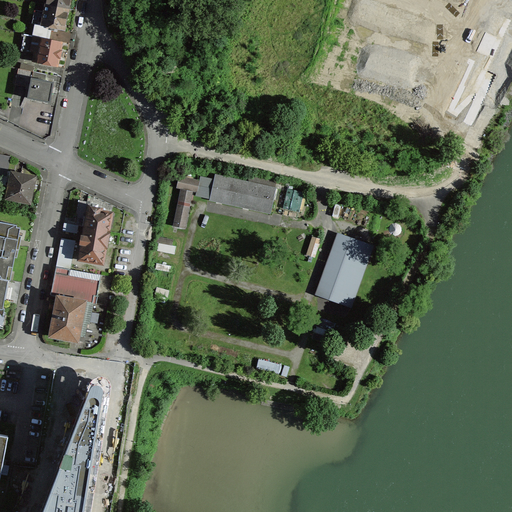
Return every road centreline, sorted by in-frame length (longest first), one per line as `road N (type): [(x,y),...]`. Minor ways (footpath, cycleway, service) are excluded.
road 1 (residential): [(148,203),(156,131),(150,109),(108,43),(87,30)]
road 2 (residential): [(61,166),(21,355)]
road 3 (residential): [(118,366),(148,203)]
road 4 (unclassified): [(95,511),(118,366)]
road 5 (residential): [(87,30),(61,166)]
